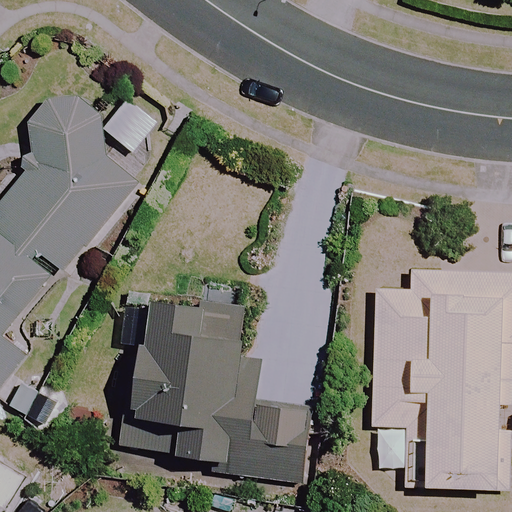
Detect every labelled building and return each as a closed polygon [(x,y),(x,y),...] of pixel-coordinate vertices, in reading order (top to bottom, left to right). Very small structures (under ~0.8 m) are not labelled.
[(133,94),(103,130),(136,157),(166,121),(133,94)] [(51,103),(36,119),(37,159),(0,206),(0,393),(29,356),(6,338),(62,266),(70,272),(138,183),(99,153),(98,117),(84,102),(51,103)] [(511,275),(414,273),(413,293),(378,292),(374,427),(408,428),(406,487),(511,491),(511,457),(511,275)] [(251,362),(258,313),(149,296),(125,447),(231,464),(229,475),(305,487),(317,412),(258,403),(264,364),(251,362)] [(0,511),(7,511),(28,477),(0,460),(0,511)]
